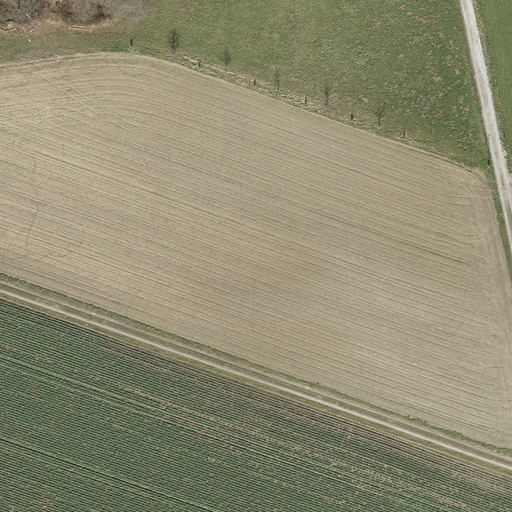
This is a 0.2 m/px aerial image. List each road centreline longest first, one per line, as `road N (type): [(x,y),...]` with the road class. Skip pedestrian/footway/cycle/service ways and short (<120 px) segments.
road 1 (track): [(0,290),(511,465)]
road 2 (track): [(511,220),(469,0)]
